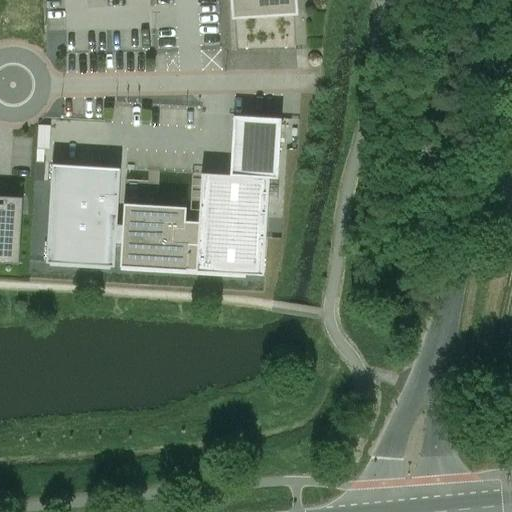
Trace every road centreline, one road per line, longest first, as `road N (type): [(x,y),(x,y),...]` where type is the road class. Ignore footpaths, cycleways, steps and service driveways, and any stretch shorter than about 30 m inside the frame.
road 1 (tertiary): [(397,511),(511,9)]
road 2 (residential): [(301,81),(44,83)]
